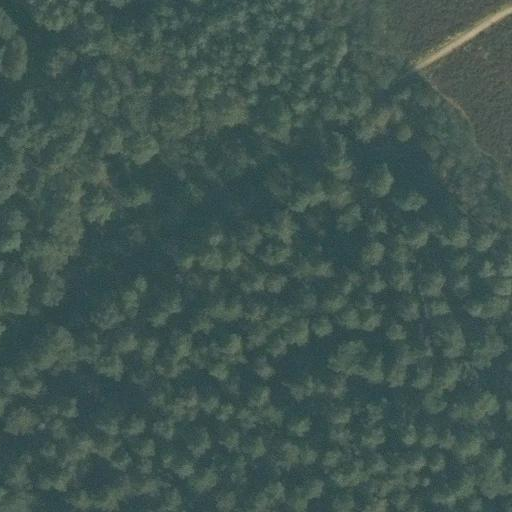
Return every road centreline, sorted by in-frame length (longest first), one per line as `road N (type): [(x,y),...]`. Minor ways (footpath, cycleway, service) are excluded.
road 1 (track): [(0,354),(314,160)]
road 2 (track): [(511,419),(395,205),(300,153)]
road 3 (track): [(4,0),(96,40),(300,153)]
